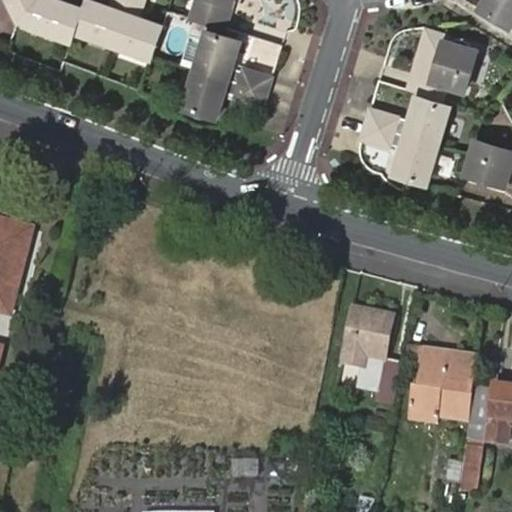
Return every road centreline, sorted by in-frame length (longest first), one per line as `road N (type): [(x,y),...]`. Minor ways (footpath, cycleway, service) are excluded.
road 1 (tertiary): [(0,104),(284,209)]
road 2 (tertiary): [(284,209),(511,272)]
road 3 (residential): [(346,0),(284,209)]
